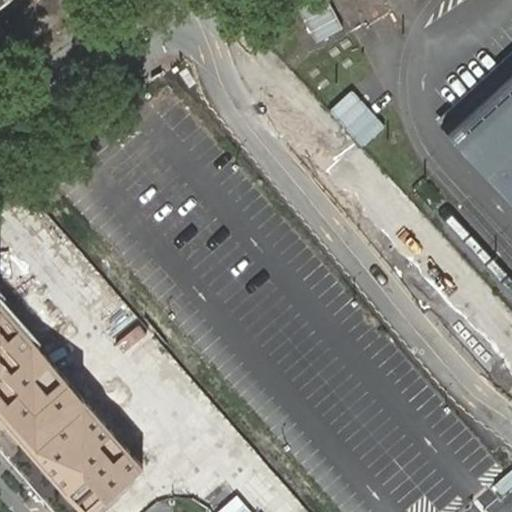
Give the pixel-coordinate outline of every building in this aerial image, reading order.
[(332,0),(325,0),(302,13),(318,41),(346,26),(332,0)] [(293,68),(318,48),(295,19),(270,39),(293,68)] [(511,71),(456,123),(497,167),(511,153),(511,71)] [(347,126),(371,106),(355,87),(331,107),(347,126)] [(511,153),(497,167),(511,183),(511,153)]
